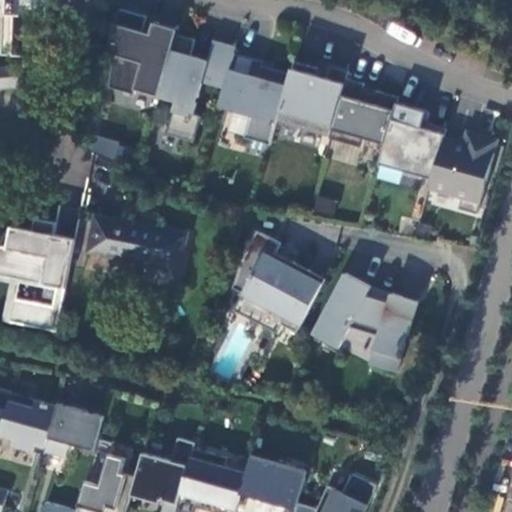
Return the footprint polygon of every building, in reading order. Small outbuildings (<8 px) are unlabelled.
[(48,0),(0,0),(0,13),(2,13),(1,56),(12,56),(13,10),(48,10),(48,0)] [(147,16),(121,8),(111,87),(136,94),(138,89),(161,96),(178,35),(179,29),(156,22),(152,33),(143,31),(147,16)] [(196,39),(178,35),(161,96),(177,101),(168,134),(194,142),(201,116),(194,114),(204,82),(225,88),(235,53),(237,47),(214,41),(208,60),(191,55),(196,39)] [(264,61),(235,53),(225,88),(220,106),(252,115),(245,138),(271,146),(278,122),(292,73),(263,65),(264,61)] [(292,73),(278,122),(331,137),(348,79),(350,72),(331,66),(327,78),(319,76),(320,69),(295,62),(292,73)] [(28,66),(29,84),(47,82),(45,64),(28,66)] [(0,87),(29,84),(28,66),(0,68),(0,87)] [(348,79),(331,137),(331,138),(363,147),(366,138),(386,144),(398,103),(400,97),(377,90),(375,96),(363,92),(365,84),(348,79)] [(428,111),(398,103),(386,144),(381,161),(406,168),(404,174),(422,179),(426,167),(436,170),(445,138),(448,129),(425,123),(428,111)] [(478,214),(499,140),(468,131),(465,143),(445,138),(436,170),(431,189),(463,199),(460,209),(478,214)] [(96,135),(91,150),(116,159),(121,143),(96,135)] [(188,233),(97,215),(90,251),(180,269),(188,233)] [(19,298),(14,321),(56,330),(76,238),(54,233),(55,225),(35,221),(33,229),(12,225),(8,245),(0,243),(0,273),(57,285),(54,305),(19,298)] [(298,332),(327,280),(295,262),(277,253),(282,242),(260,231),(243,262),(235,287),(244,292),(235,310),(279,333),(284,324),(298,332)] [(392,296),(389,306),(366,298),(372,289),(346,275),(313,334),(313,335),(338,349),(349,329),(379,339),(375,352),(399,360),(418,305),(392,296)] [(394,375),(399,360),(375,352),(370,367),(394,375)] [(0,438),(1,434),(13,393),(0,389),(0,438)] [(46,452),(59,407),(13,393),(1,434),(16,438),(13,445),(45,454),(46,452)] [(105,417),(59,403),(59,407),(46,452),(66,458),(71,444),(95,451),(105,417)] [(176,511),(195,449),(196,444),(179,439),(172,461),(144,453),(137,477),(133,491),(166,501),(162,511),(176,511)] [(228,458),(195,449),(176,511),(196,511),(198,508),(211,511),(236,511),(242,493),(247,473),(226,466),(228,458)] [(127,459),(110,454),(101,486),(86,481),(77,511),(127,511),(133,491),(137,477),(123,473),(127,459)] [(308,472),(252,456),(247,473),(242,493),(263,500),(263,503),(279,508),(280,504),(298,509),(299,504),(308,472)] [(366,511),(378,486),(354,474),(346,494),(329,487),(318,509),(299,504),(298,509),(296,511),(366,511)] [(0,488),(0,511),(2,511),(9,491),(0,488)] [(41,511),(74,511),(75,508),(44,501),(41,511)]
